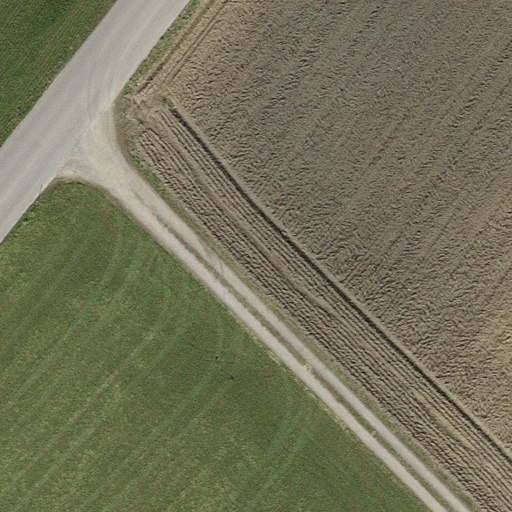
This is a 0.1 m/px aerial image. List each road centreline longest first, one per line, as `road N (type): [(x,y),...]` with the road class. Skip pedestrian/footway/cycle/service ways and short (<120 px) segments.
road 1 (track): [(452,511),(63,119)]
road 2 (unclassified): [(0,199),(152,0)]
